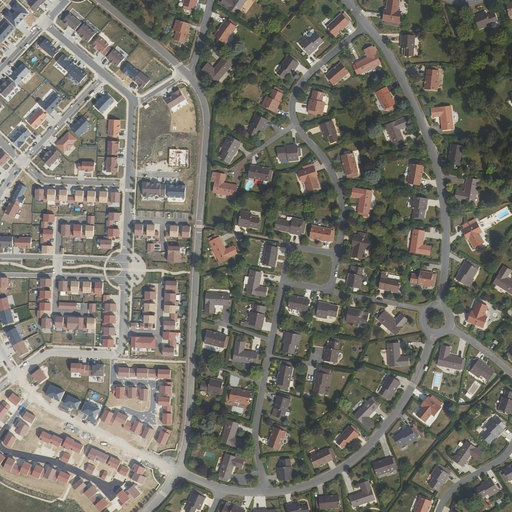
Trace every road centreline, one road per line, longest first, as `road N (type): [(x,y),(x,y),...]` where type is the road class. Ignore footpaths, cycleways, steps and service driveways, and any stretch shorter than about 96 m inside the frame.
road 1 (residential): [(185,73),(203,101),(206,137),(178,471)]
road 2 (residential): [(439,306),(446,230),(435,160),(391,58),(366,24)]
road 3 (residential): [(432,333),(402,403),(358,456),(311,484),(262,493)]
road 4 (residential): [(178,471),(33,396)]
road 5 (residential): [(295,124),(340,195),(337,255)]
road 6 (residential): [(114,354),(113,381),(154,383),(151,420),(121,407)]
road 7 (residential): [(366,24),(301,82),(291,107),(295,124)]
road 8 (residential): [(0,446),(58,463),(108,492),(115,483)]
road 9 (residential): [(22,161),(105,74)]
